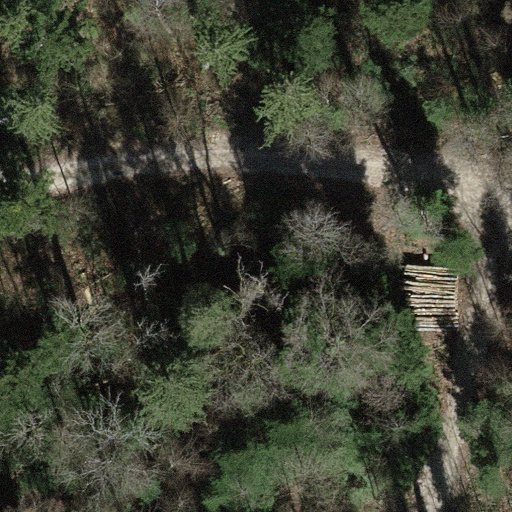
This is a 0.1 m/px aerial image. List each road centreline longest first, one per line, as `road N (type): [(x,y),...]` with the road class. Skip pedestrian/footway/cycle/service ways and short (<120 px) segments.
road 1 (track): [(511,111),(421,95),(0,142)]
road 2 (track): [(511,197),(459,414),(361,511)]
